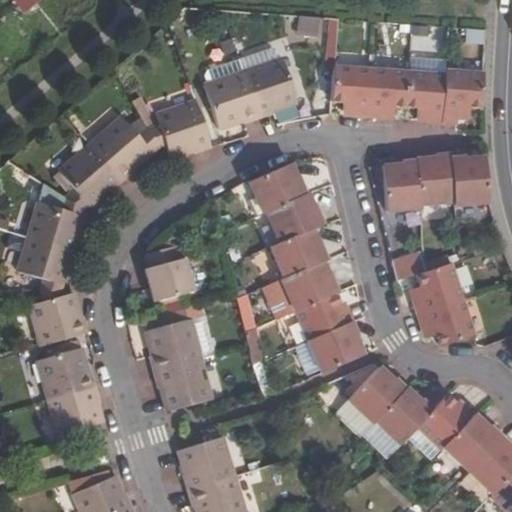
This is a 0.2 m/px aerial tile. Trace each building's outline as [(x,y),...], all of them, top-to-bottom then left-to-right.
[(11,0),(23,14),(39,0),(11,0)] [(321,20),(301,19),(300,29),(312,30),(311,37),(320,37),(321,20)] [(268,48),(233,60),(238,73),(272,60),(268,48)] [(238,73),(254,119),(268,114),(267,110),(291,101),(276,59),(272,60),(238,73)] [(238,73),(233,60),(197,73),(202,85),(238,73)] [(349,109),(349,116),(365,117),(368,71),(330,69),(327,101),(340,101),(339,108),(349,109)] [(368,71),(365,117),(379,118),(380,111),(389,111),(390,105),(403,105),(405,73),(368,71)] [(442,71),(442,75),(438,122),(452,123),(453,115),(463,116),(463,107),(482,108),(483,74),(442,71)] [(239,124),(254,119),(238,73),(202,85),(197,87),(212,130),(236,121),(237,125),(239,124)] [(405,73),(403,105),(415,106),(415,113),(423,114),(423,121),(438,122),(442,75),(405,73)] [(152,148),(160,145),(148,115),(137,93),(125,100),(140,126),(152,148)] [(206,148),(189,100),(148,115),(160,145),(165,158),(189,151),(191,153),(206,148)] [(116,116),(83,144),(116,182),(129,172),(127,169),(147,153),(131,134),(116,116)] [(152,148),(140,126),(131,134),(147,153),(152,148)] [(116,182),(83,144),(53,169),(67,184),(85,204),(103,189),(105,191),(116,182)] [(486,190),(484,157),(462,159),(461,152),(447,153),(452,203),(452,208),(489,204),(486,190)] [(452,203),(447,153),(433,154),(433,159),(414,160),(417,206),(452,203)] [(417,206),(414,160),(400,162),(400,166),(380,167),(383,214),(417,211),(417,206)] [(283,165),(245,182),(258,214),(262,212),(301,194),(294,180),(290,182),(283,165)] [(67,184),(56,195),(78,209),(85,204),(67,184)] [(301,194),(262,212),(277,244),(306,231),(319,225),(312,209),(308,211),(301,194)] [(56,195),(52,206),(77,214),(78,209),(56,195)] [(34,200),(23,236),(70,250),(74,235),(72,235),(77,214),(52,206),(34,200)] [(306,231),(277,244),(264,249),(278,280),(318,262),(323,260),(316,244),(313,246),(306,231)] [(14,270),(35,275),(58,281),(63,265),(66,265),(70,250),(23,236),(14,270)] [(171,245),(143,253),(142,254),(145,267),(141,268),(146,288),(149,300),(190,289),(181,256),(175,258),(171,245)] [(421,254),(390,264),(395,282),(413,276),(422,273),(421,254)] [(318,262),(278,280),(275,281),(289,312),(330,294),(335,291),(328,277),(325,278),(318,262)] [(412,317),(457,301),(446,264),(422,273),(413,276),(417,287),(410,289),(413,300),(407,302),(412,317)] [(35,275),(32,288),(56,288),(58,281),(35,275)] [(56,288),(32,288),(36,299),(58,293),(56,288)] [(26,302),(38,343),(85,330),(78,314),(77,315),(69,290),(58,293),(36,299),(26,302)] [(302,343),(348,322),(341,307),(337,309),(330,294),(289,312),(302,343)] [(246,295),(235,298),(243,328),(254,325),(246,295)] [(442,345),(469,337),(457,301),(412,317),(416,331),(423,328),(426,338),(434,336),(436,345),(442,345)] [(181,306),(138,318),(141,328),(184,317),(181,306)] [(146,353),(152,370),(197,358),(185,316),(184,317),(141,328),(149,352),(146,353)] [(316,374),(359,355),(351,336),(353,335),(348,322),(302,343),(316,374)] [(35,358),(46,398),(93,385),(88,370),(85,371),(77,346),(35,358)] [(197,358),(152,370),(157,385),(159,385),(166,410),(192,403),(208,398),(197,358)] [(372,422),(404,389),(391,377),(387,380),(370,364),(338,397),(369,426),(372,422)] [(93,385),(46,398),(55,432),(92,422),(100,419),(94,400),(97,399),(93,385)] [(372,422),(403,451),(419,431),(436,411),(423,399),(420,403),(404,389),(372,422)] [(419,431),(440,450),(473,412),(459,400),(456,403),(448,396),(436,411),(419,431)] [(440,450),(463,471),(465,469),(500,431),(488,421),(486,424),(473,412),(440,450)] [(465,469),(490,492),(511,468),(511,449),(507,445),(510,441),(500,431),(465,469)] [(181,475),(186,490),(233,476),(221,434),(203,441),(177,449),(185,473),(181,475)] [(488,494),(507,511),(511,511),(511,468),(490,492),(488,494)] [(103,470),(67,479),(72,491),(107,477),(103,470)] [(81,511),(113,511),(130,505),(125,491),(122,492),(115,474),(108,476),(107,477),(72,491),(81,511)] [(186,490),(190,503),(192,507),(194,506),(195,511),(243,511),(233,476),(186,490)]
